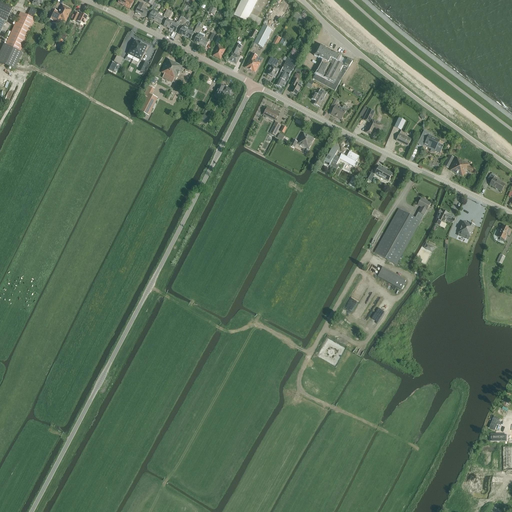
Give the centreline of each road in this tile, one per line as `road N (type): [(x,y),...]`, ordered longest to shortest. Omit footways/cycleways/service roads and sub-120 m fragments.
road 1 (tertiary): [(31,511),(253,86)]
road 2 (tertiary): [(511,214),(253,86)]
road 3 (track): [(220,150),(198,139),(169,142),(31,67),(11,76),(0,70)]
road 4 (track): [(392,511),(419,448),(310,398),(300,384),(310,353)]
road 5 (tertiary): [(511,150),(329,0)]
road 6 (tertiary): [(253,86),(83,0)]
road 7 (track): [(149,287),(229,332),(255,323),(310,353)]
